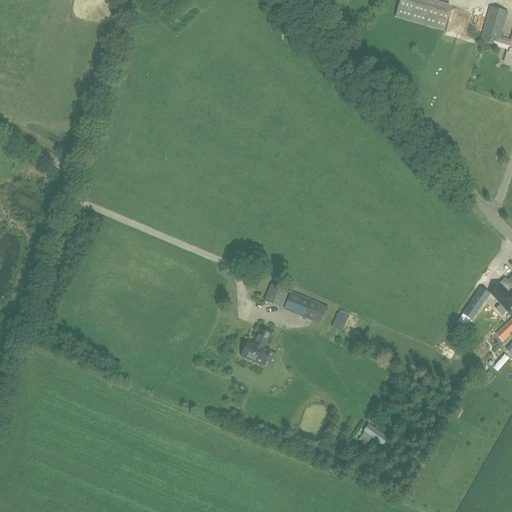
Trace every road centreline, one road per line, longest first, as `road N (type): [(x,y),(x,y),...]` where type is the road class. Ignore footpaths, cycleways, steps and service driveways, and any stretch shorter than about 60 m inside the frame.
road 1 (unclassified): [(0,387),(129,0)]
road 2 (tertiary): [(511,238),(288,0)]
